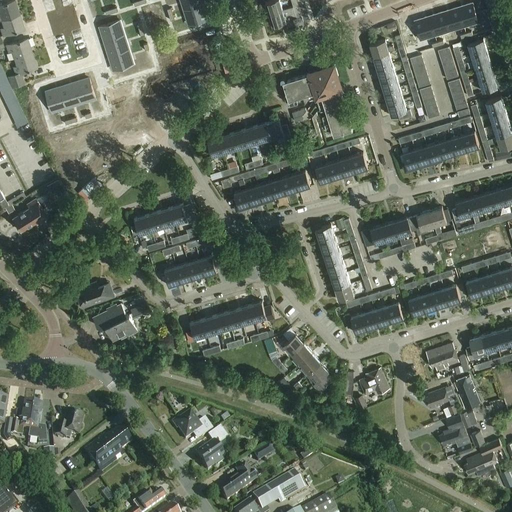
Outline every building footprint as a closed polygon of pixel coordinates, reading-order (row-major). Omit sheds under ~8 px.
[(0,13),(2,20),(19,15),(16,7),(17,7),(15,0),(13,0),(0,4),(0,13)] [(202,0),(181,0),(185,10),(204,4),(202,0)] [(274,0),(266,3),(269,14),(283,10),(279,0),(274,0)] [(473,3),(458,7),(464,26),(479,22),(473,3)] [(204,4),(185,10),(190,25),(209,19),(204,4)] [(298,6),(294,7),(297,18),(302,17),(298,6)] [(283,10),(269,14),(273,26),(286,22),(285,16),(294,13),(292,7),(283,10)] [(458,7),(444,12),(450,31),(464,26),(458,7)] [(444,12),(429,16),(435,35),(450,31),(444,12)] [(5,28),(1,29),(3,36),(25,29),(23,22),(22,23),(19,15),(2,20),(5,28)] [(429,16),(415,21),(421,40),(435,35),(429,16)] [(120,20),(101,26),(105,41),(124,35),(120,20)] [(396,23),(387,25),(389,31),(397,29),(396,23)] [(124,35),(105,41),(110,55),(129,49),(124,35)] [(395,36),(395,37),(399,49),(404,47),(400,35),(399,35),(395,36)] [(15,59),(31,53),(29,46),(30,45),(28,38),(6,45),(8,52),(12,51),(15,59)] [(468,44),(472,56),(488,51),(484,38),(483,38),(483,39),(468,44)] [(386,40),(370,44),(374,56),(389,52),(389,51),(394,50),(393,45),(388,47),(386,40)] [(202,47),(159,63),(166,85),(209,69),(202,47)] [(399,49),(402,61),(408,60),(404,47),(399,49)] [(438,51),(440,56),(451,53),(449,47),(438,51)] [(453,49),(457,61),(462,59),(458,47),(453,49)] [(129,49),(110,55),(114,70),(133,64),(129,49)] [(472,56),(476,68),(491,63),(488,51),(472,56)] [(374,57),(377,68),(393,64),(389,52),(374,56),(374,57)] [(31,53),(15,59),(17,66),(13,67),(16,74),(8,77),(11,88),(24,84),(20,73),(37,67),(35,60),(34,61),(31,53)] [(440,56),(442,62),(453,58),(451,53),(440,56)] [(411,58),(412,64),(423,60),(422,55),(411,58)] [(442,62),(444,67),(455,64),(453,58),(442,62)] [(457,61),(461,72),(466,71),(462,59),(457,61)] [(402,61),(406,73),(411,72),(408,60),(402,61)] [(412,64),(414,69),(425,66),(423,60),(412,64)] [(476,68),(479,80),(495,75),(491,63),(476,68)] [(335,64),(325,67),(331,84),(338,82),(337,77),(339,76),(335,64)] [(377,68),(381,80),(397,76),(393,64),(377,68)] [(444,67),(445,73),(457,70),(455,64),(444,67)] [(414,69),(416,75),(427,72),(425,66),(414,69)] [(323,70),(318,71),(323,86),(331,84),(325,67),(322,68),(323,70)] [(457,70),(445,73),(447,79),(458,76),(457,70)] [(310,76),(314,89),(323,86),(318,71),(314,73),(314,75),(310,76)] [(461,72),(464,84),(470,83),(466,71),(461,72)] [(406,73),(410,86),(415,84),(411,72),(406,73)] [(416,75),(417,81),(429,78),(427,72),(416,75)] [(312,99),(317,98),(314,89),(310,76),(306,77),(306,75),(297,78),(302,97),(311,94),(312,99)] [(495,75),(479,80),(483,92),(498,87),(498,88),(499,88),(495,75)] [(400,88),(397,76),(381,80),(384,92),(400,88)] [(288,83),(284,84),(287,96),(290,106),(295,105),(294,99),(302,97),(297,78),(287,81),(288,83)] [(429,78),(417,81),(419,87),(430,84),(429,78)] [(450,88),(461,84),(459,78),(448,82),(450,88)] [(90,79),(75,83),(81,102),(96,98),(90,79)] [(314,89),(317,98),(339,91),(338,87),(339,86),(338,82),(331,84),(323,86),(314,89)] [(75,83),(61,88),(67,107),(81,102),(75,83)] [(470,83),(464,84),(468,96),(473,95),(470,83)] [(419,96),(415,84),(410,86),(413,98),(419,96)] [(452,93),(462,90),(461,84),(450,88),(452,93)] [(420,90),(422,95),(433,91),(431,86),(420,90)] [(61,88),(46,92),(52,111),(67,107),(61,88)] [(400,88),(384,92),(386,96),(388,104),(404,100),(403,96),(400,88)] [(452,93),(454,99),(464,95),(462,90),(452,93)] [(317,98),(319,104),(343,97),(342,94),(340,95),(339,91),(317,98)] [(422,95),(423,101),(434,97),(433,91),(422,95)] [(153,92),(110,108),(117,130),(160,114),(153,92)] [(456,104),(466,101),(464,95),(454,99),(456,104)] [(419,96),(413,98),(417,108),(422,107),(419,96)] [(501,97),(486,101),(490,113),(505,109),(502,96),(501,96),(501,97)] [(321,111),(326,110),(326,109),(345,104),(343,97),(319,104),(321,111)] [(423,101),(425,106),(436,103),(434,97),(423,101)] [(404,100),(388,104),(391,116),(398,114),(398,115),(400,120),(412,116),(410,110),(407,111),(404,100)] [(457,110),(468,107),(466,101),(456,104),(457,110)] [(425,106),(427,112),(438,109),(436,103),(425,106)] [(326,109),(326,110),(328,116),(347,110),(345,104),(326,109)] [(471,106),(475,118),(480,116),(476,105),(471,106)] [(468,107),(457,110),(459,116),(470,112),(468,107)] [(302,116),(303,115),(307,111),(306,108),(292,113),(294,118),(295,122),(303,119),(302,116)] [(440,115),(438,109),(427,112),(429,118),(440,115)] [(509,120),(505,109),(490,113),(493,125),(509,120)] [(347,113),(347,110),(328,116),(328,118),(323,119),(325,124),(347,117),(346,113),(347,113)] [(319,141),(322,140),(316,118),(318,118),(317,112),(316,112),(312,118),(319,141)] [(459,120),(461,125),(472,122),(470,116),(459,120)] [(475,118),(479,130),(484,128),(480,116),(475,118)] [(331,127),(332,129),(351,124),(350,121),(348,121),(347,117),(325,124),(326,129),(331,127)] [(280,118),(267,122),(272,138),(274,145),(279,143),(277,137),(284,135),(285,139),(291,137),(287,125),(282,127),(279,119),(280,119),(280,118)] [(459,120),(447,123),(449,129),(461,125),(459,120)] [(493,125),(497,137),(511,132),(511,130),(509,120),(493,125)] [(267,122),(255,126),(260,142),(272,138),(267,122)] [(447,123),(435,127),(437,133),(449,129),(447,123)] [(351,124),(332,129),(334,136),(353,130),(351,124)] [(248,145),(260,142),(255,126),(243,130),(248,145)] [(435,127),(423,131),(425,136),(437,133),(435,127)] [(479,130),(482,142),(488,140),(484,128),(479,130)] [(243,130),(231,133),(236,149),(248,145),(243,130)] [(423,131),(411,135),(413,140),(425,136),(423,131)] [(475,131),(463,135),(467,151),(480,147),(480,146),(479,146),(475,131)] [(488,140),(482,142),(486,154),(487,158),(488,160),(489,162),(494,161),(493,158),(493,156),(492,152),(489,144),(498,141),(501,149),(511,146),(511,132),(497,137),(488,140)] [(231,133),(219,137),(224,153),(236,149),(231,133)] [(400,144),(413,140),(411,135),(398,138),(400,144)] [(455,154),(467,151),(463,135),(451,138),(455,154)] [(224,153),(219,137),(207,141),(208,141),(212,156),(224,153)] [(347,141),(349,147),(361,143),(359,137),(347,141)] [(105,138),(62,154),(69,176),(112,160),(105,138)] [(451,138),(439,142),(443,158),(455,154),(451,138)] [(347,141),(335,145),(337,150),(349,147),(347,141)] [(439,142),(425,146),(430,162),(432,161),(432,163),(440,161),(439,159),(443,158),(439,142)] [(335,145),(323,149),(324,154),(337,150),(335,145)] [(425,146),(413,150),(418,165),(420,165),(420,167),(428,164),(428,162),(430,162),(425,146)] [(313,158),(324,154),(323,149),(311,152),(313,158)] [(509,149),(495,153),(496,155),(497,160),(511,157),(510,151),(509,149)] [(418,165),(413,150),(403,153),(404,155),(406,162),(406,163),(404,164),(406,171),(416,168),(416,166),(418,165)] [(364,152),(352,156),(356,172),(369,168),(369,167),(368,167),(364,152)] [(279,159),(278,154),(269,157),(270,162),(279,159)] [(289,159),(291,164),(303,160),(301,155),(289,159)] [(352,156),(339,160),(344,176),(356,172),(352,156)] [(253,161),(255,167),(263,164),(262,159),(253,161)] [(289,159),(277,162),(279,168),(291,164),(289,159)] [(339,160),(327,163),(332,179),(344,176),(339,160)] [(247,169),(255,167),(253,161),(245,164),(247,169)] [(277,162),(265,166),(267,172),(279,168),(277,162)] [(332,179),(327,163),(315,167),(320,182),(319,183),(332,179)] [(229,169),(231,174),(240,171),(238,166),(229,169)] [(255,175),(267,172),(265,166),(253,170),(255,175)] [(229,169),(220,171),(222,177),(231,174),(229,169)] [(253,170),(242,173),(244,179),(255,175),(253,170)] [(310,185),(306,170),(294,174),(299,190),(311,186),(311,185),(310,185)] [(246,188),(244,179),(242,173),(241,174),(230,177),(231,183),(238,181),(241,190),(233,192),(237,203),(235,203),(237,210),(247,207),(246,205),(250,204),(251,206),(252,206),(246,188)] [(294,174),(282,177),(286,193),(299,190),(294,174)] [(270,181),(274,197),(286,193),(282,177),(270,181)] [(58,180),(47,186),(50,191),(52,190),(58,187),(61,185),(58,180)] [(270,181),(258,185),(263,202),(271,200),(270,198),(274,197),(270,181)] [(508,186),(503,188),(508,203),(511,202),(511,183),(507,185),(508,186)] [(258,185),(246,188),(252,206),(259,203),(258,202),(262,200),(263,202),(258,185)] [(503,188),(491,191),(496,207),(508,203),(503,188)] [(484,210),(496,207),(491,191),(479,195),(484,210)] [(476,224),(475,224),(477,229),(489,225),(487,220),(480,222),(477,213),(484,210),(479,195),(467,199),(472,214),(473,214),(476,224)] [(5,198),(1,200),(5,207),(9,205),(7,201),(5,198)] [(48,217),(36,199),(26,205),(29,208),(12,218),(20,231),(35,222),(36,224),(48,217)] [(460,218),(472,214),(467,199),(455,202),(455,203),(456,203),(458,209),(452,210),(455,223),(461,221),(460,218)] [(171,207),(176,223),(188,219),(185,212),(183,204),(184,204),(183,203),(171,207)] [(435,226),(438,235),(439,240),(444,239),(439,224),(451,220),(448,209),(443,210),(442,206),(430,210),(435,226)] [(159,211),(163,227),(176,223),(171,207),(159,211)] [(193,210),(185,212),(188,219),(189,223),(196,221),(193,210)] [(418,215),(413,217),(417,230),(418,235),(429,232),(427,228),(435,226),(430,210),(417,214),(418,215)] [(159,211),(147,214),(151,230),(163,227),(159,211)] [(511,216),(511,213),(499,217),(501,222),(511,218),(511,216)] [(151,230),(147,214),(134,218),(134,219),(135,219),(137,227),(139,234),(151,230)] [(345,217),(336,220),(340,231),(347,228),(344,220),(345,220),(345,217)] [(417,230),(413,217),(408,218),(407,217),(395,221),(400,237),(401,241),(405,240),(406,240),(404,235),(412,233),(412,231),(417,230)] [(499,217),(487,220),(489,225),(501,222),(499,217)] [(347,228),(348,231),(353,229),(349,218),(345,220),(344,220),(347,228)] [(400,237),(395,221),(383,225),(388,240),(400,237)] [(319,237),(319,239),(335,234),(332,224),(321,227),(320,226),(314,228),(317,238),(319,237)] [(465,233),(477,229),(475,224),(463,228),(465,233)] [(375,244),(388,240),(383,225),(370,229),(371,229),(375,244)] [(137,227),(131,229),(133,236),(139,234),(137,227)] [(348,231),(352,243),(357,241),(353,229),(348,231)] [(322,249),(323,251),(339,246),(335,234),(319,239),(320,241),(318,242),(321,249),(322,249)] [(427,244),(439,240),(438,235),(426,239),(427,244)] [(352,243),(355,255),(361,254),(357,241),(352,243)] [(415,242),(402,246),(403,249),(404,251),(416,248),(416,247),(416,245),(415,242)] [(343,258),(339,246),(323,251),(324,253),(322,253),(325,261),(326,261),(327,263),(343,258)] [(402,246),(390,250),(391,253),(392,255),(404,251),(403,249),(402,246)] [(380,259),(392,255),(390,250),(378,253),(380,259)] [(498,256),(500,261),(511,257),(509,252),(498,256)] [(355,255),(359,267),(365,266),(361,254),(355,255)] [(218,270),(213,255),(201,259),(206,275),(218,271),(218,270)] [(498,256),(486,260),(488,265),(500,261),(498,256)] [(327,263),(331,276),(347,271),(343,258),(327,263)] [(201,259),(189,263),(194,278),(206,275),(201,259)] [(486,260),(474,263),(476,268),(488,265),(486,260)] [(189,263),(177,266),(182,282),(194,278),(189,263)] [(463,272),(476,268),(474,263),(462,267),(463,272)] [(182,282),(177,266),(165,270),(169,285),(169,286),(182,282)] [(369,278),(365,266),(359,267),(359,268),(355,269),(357,273),(361,272),(363,280),(369,278)] [(511,267),(503,271),(507,287),(511,285),(511,267)] [(439,274),(441,279),(453,275),(452,270),(439,274)] [(331,276),(335,289),(351,284),(347,271),(331,276)] [(495,290),(507,287),(503,271),(491,274),(495,290)] [(428,283),(441,279),(439,274),(426,278),(428,283)] [(491,274),(479,278),(483,294),(495,290),(491,274)] [(369,278),(363,280),(367,291),(373,290),(369,278)] [(415,287),(428,283),(426,278),(413,282),(415,287)] [(483,294),(479,278),(467,282),(471,297),(470,297),(471,298),(483,294)] [(89,287),(77,291),(78,296),(78,298),(79,301),(81,302),(82,306),(102,299),(103,301),(115,297),(115,296),(113,290),(110,285),(99,289),(97,282),(88,285),(89,287)] [(351,284),(335,289),(339,301),(355,296),(351,284)] [(457,285),(445,289),(449,304),(462,300),(457,285)] [(382,291),(384,296),(396,293),(394,288),(382,291)] [(445,289),(433,292),(438,308),(449,304),(445,289)] [(382,291),(370,295),(372,300),(384,296),(382,291)] [(425,311),(438,308),(433,292),(421,296),(425,311)] [(370,295),(358,299),(360,304),(372,300),(370,295)] [(409,300),(412,311),(413,315),(425,311),(421,296),(409,299),(409,300)] [(360,304),(358,299),(346,302),(348,308),(360,304)] [(263,301),(251,305),(255,320),(267,317),(268,320),(275,318),(271,305),(264,307),(263,302),(263,301)] [(399,303),(387,306),(392,322),(404,318),(404,317),(404,318),(399,303)] [(128,316),(122,304),(118,306),(117,305),(107,309),(108,311),(93,318),(98,327),(102,328),(103,328),(105,332),(107,332),(109,331),(113,341),(127,334),(127,336),(138,331),(130,314),(128,316)] [(243,324),(255,320),(251,305),(239,308),(243,324)] [(387,306),(375,310),(380,325),(392,322),(387,306)] [(231,328),(243,324),(239,308),(227,312),(231,328)] [(375,310),(363,314),(368,329),(380,325),(375,310)] [(227,312),(215,315),(219,331),(231,328),(227,312)] [(368,329),(363,314),(351,317),(350,314),(344,316),(348,328),(354,326),(356,332),(355,332),(355,333),(368,329)] [(215,315),(203,319),(207,335),(219,331),(215,315)] [(207,335),(203,319),(190,323),(190,324),(191,323),(193,331),(187,332),(190,343),(196,341),(196,338),(207,335)] [(499,348),(511,344),(506,329),(494,332),(499,348)] [(259,334),(261,339),(269,337),(267,331),(259,334)] [(494,332),(482,336),(487,352),(499,348),(494,332)] [(284,335),(276,342),(284,351),(287,348),(292,354),(305,343),(296,333),(289,340),(284,335)] [(252,342),(261,339),(259,334),(250,336),(252,342)] [(480,358),(479,354),(487,352),(482,336),(470,339),(472,347),(466,349),(470,359),(475,357),(475,359),(480,358)] [(235,341),(237,346),(245,344),(243,338),(235,341)] [(228,349),(237,346),(235,341),(227,343),(228,349)] [(292,354),(300,363),(313,352),(305,343),(292,354)] [(459,361),(453,343),(427,352),(432,367),(436,365),(437,370),(445,367),(443,363),(448,361),(449,365),(459,361)] [(211,348),(213,354),(221,351),(220,345),(211,348)] [(205,356),(213,354),(211,348),(203,350),(205,356)] [(298,365),(306,375),(321,362),(313,352),(300,363),(298,365)] [(503,362),(511,359),(511,353),(502,357),(503,362)] [(470,369),(465,354),(460,356),(463,366),(459,367),(459,365),(453,367),(456,374),(470,369)] [(272,360),(277,366),(281,362),(276,356),(272,360)] [(492,366),(503,362),(502,357),(490,361),(492,366)] [(492,366),(490,361),(477,365),(478,370),(492,366)] [(281,362),(277,366),(283,373),(288,369),(281,362)] [(321,362),(306,375),(309,378),(312,376),(317,382),(314,384),(320,391),(331,381),(325,374),(329,371),(321,362)] [(390,388),(381,367),(366,374),(368,378),(366,379),(365,378),(360,380),(366,395),(372,393),(371,392),(377,389),(378,393),(390,388)] [(456,380),(454,381),(465,409),(470,407),(480,403),(472,382),(471,377),(470,375),(456,380)] [(345,395),(352,396),(353,383),(354,380),(348,379),(345,395)] [(298,381),(294,385),(300,392),(304,388),(298,381)] [(282,387),(280,389),(285,394),(290,390),(293,387),(288,382),(282,387)] [(429,396),(425,397),(430,409),(450,401),(445,387),(428,393),(429,396)] [(333,403),(335,391),(329,390),(326,402),(333,403)] [(361,409),(367,406),(363,397),(357,399),(361,409)] [(456,399),(450,401),(452,406),(448,408),(451,415),(460,411),(457,404),(456,399)] [(24,429),(28,429),(32,404),(24,402),(22,419),(20,419),(19,422),(13,421),(11,435),(22,437),(24,429)] [(32,404),(28,429),(30,429),(29,433),(29,438),(38,440),(38,443),(46,443),(46,436),(45,427),(40,427),(42,413),(40,413),(41,405),(32,404)] [(486,406),(489,415),(495,413),(492,404),(486,406)] [(81,412),(77,411),(75,413),(75,414),(67,412),(64,424),(58,423),(54,435),(65,438),(67,433),(78,436),(83,416),(81,415),(82,414),(81,412)] [(179,417),(172,422),(177,429),(178,428),(185,439),(192,434),(195,434),(198,432),(201,437),(213,429),(205,418),(198,422),(190,411),(180,419),(179,417)] [(461,414),(466,427),(472,425),(467,411),(461,414)] [(227,414),(220,418),(223,422),(229,418),(227,414)] [(460,414),(448,418),(452,428),(460,426),(464,424),(460,414)] [(10,436),(10,434),(13,420),(7,419),(5,428),(4,433),(4,438),(6,442),(11,438),(10,436)] [(443,434),(441,435),(445,446),(455,443),(457,442),(461,454),(472,450),(473,449),(464,424),(460,426),(452,428),(442,432),(443,434)] [(228,438),(220,427),(207,435),(212,442),(196,453),(207,470),(217,463),(217,464),(225,458),(220,451),(219,451),(216,446),(228,438)] [(131,443),(120,428),(112,434),(111,432),(105,436),(104,435),(86,448),(101,469),(123,453),(121,451),(131,443)] [(471,434),(475,446),(485,442),(481,430),(471,434)] [(469,463),(466,464),(470,475),(477,472),(478,475),(496,468),(494,464),(499,462),(494,450),(503,447),(499,438),(482,445),(484,452),(467,459),(469,463)] [(269,445),(253,454),(258,462),(273,453),(269,445)] [(13,453),(20,461),(26,455),(19,447),(13,453)] [(53,449),(43,450),(44,462),(54,460),(53,449)] [(309,449),(305,453),(308,457),(313,454),(309,449)] [(316,457),(309,461),(314,469),(321,466),(316,457)] [(72,459),(65,465),(71,473),(78,467),(72,459)] [(225,484),(219,489),(227,500),(245,488),(256,480),(245,463),(235,471),(237,474),(236,475),(225,483),(225,484)] [(55,477),(49,468),(42,474),(48,482),(55,477)] [(506,488),(511,485),(511,478),(508,469),(500,473),(506,488)] [(305,488),(295,471),(254,496),(260,506),(276,496),(280,503),(305,488)] [(0,511),(11,511),(16,508),(1,489),(0,488),(0,511)] [(133,503),(136,507),(137,509),(132,511),(144,511),(145,511),(164,498),(164,497),(165,495),(162,491),(160,491),(159,491),(152,496),(149,491),(133,503)] [(90,511),(78,493),(66,501),(72,511),(90,511)] [(333,511),(337,510),(329,494),(295,511),(333,511)] [(249,501),(234,511),(257,511),(254,507),(256,506),(253,502),(251,503),(249,499),(248,500),(249,501)]
